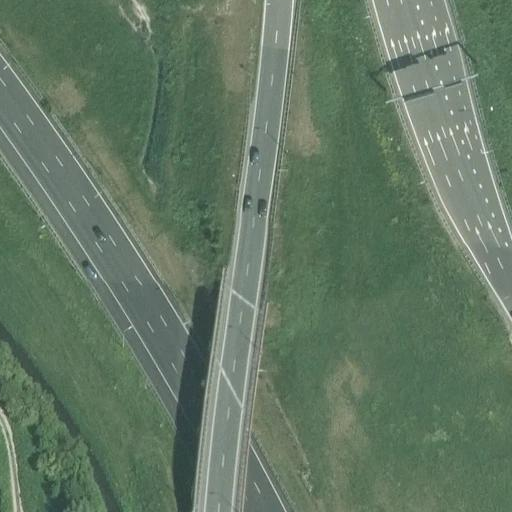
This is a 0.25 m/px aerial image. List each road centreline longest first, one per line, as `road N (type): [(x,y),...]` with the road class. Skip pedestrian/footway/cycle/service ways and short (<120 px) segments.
road 1 (motorway): [(278,0),(218,511)]
road 2 (motorway): [(0,81),(173,338),(265,511)]
road 3 (motorway): [(511,289),(447,162),(393,0)]
